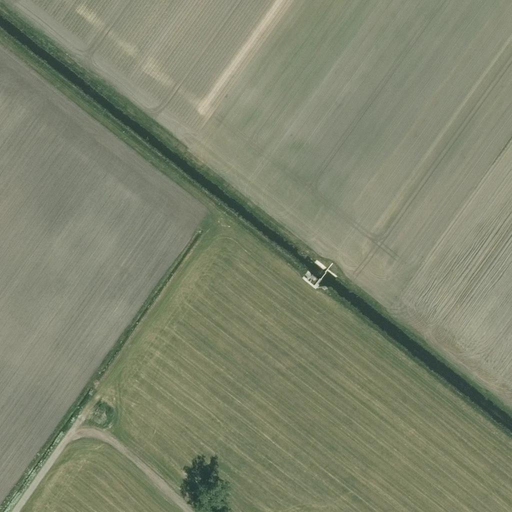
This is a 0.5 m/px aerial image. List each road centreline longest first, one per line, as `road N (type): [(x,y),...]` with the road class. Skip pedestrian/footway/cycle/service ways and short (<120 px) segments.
road 1 (track): [(0,36),(282,260),(305,288),(335,302),(511,439)]
road 2 (track): [(211,511),(173,494),(99,433),(80,431),(16,511)]
